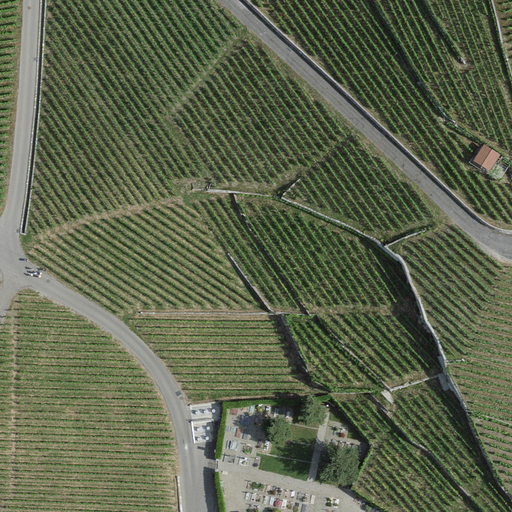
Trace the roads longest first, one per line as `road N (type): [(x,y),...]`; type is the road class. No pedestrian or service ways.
road 1 (track): [(511,244),(484,234),(234,0)]
road 2 (track): [(0,255),(127,327),(181,410),(198,467),(199,511)]
road 3 (track): [(32,0),(25,130),(0,251)]
